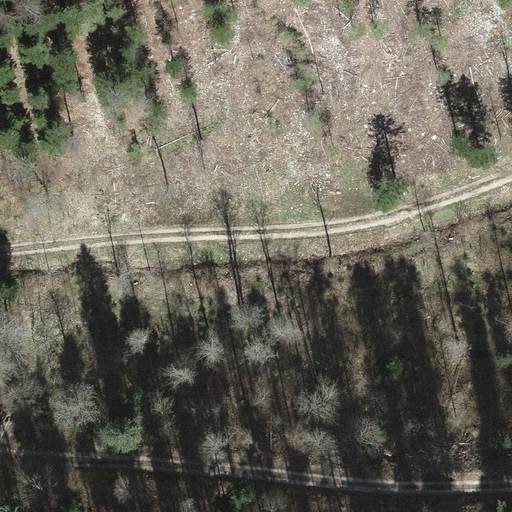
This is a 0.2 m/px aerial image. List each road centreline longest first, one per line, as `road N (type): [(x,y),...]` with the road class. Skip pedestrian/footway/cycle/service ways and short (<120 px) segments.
road 1 (track): [(0,262),(340,231),(511,178)]
road 2 (track): [(0,448),(400,481),(511,479)]
